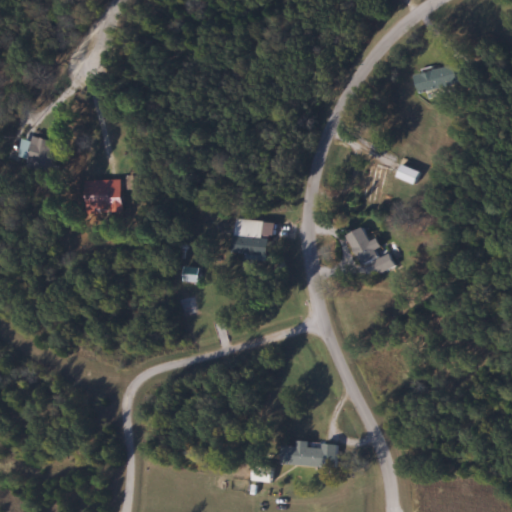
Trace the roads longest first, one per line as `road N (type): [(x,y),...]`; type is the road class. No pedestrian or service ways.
road 1 (residential): [(400,511),(381,427),(330,323),(314,253),(313,189),(334,104),(436,0)]
road 2 (residential): [(133,483),(134,393),(148,374),(329,319)]
road 3 (residential): [(0,366),(91,429),(133,483)]
